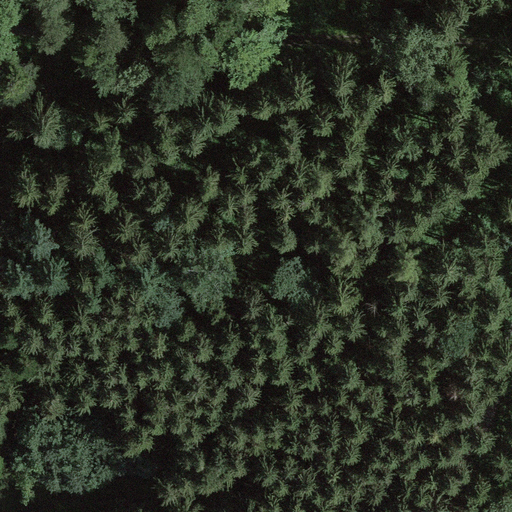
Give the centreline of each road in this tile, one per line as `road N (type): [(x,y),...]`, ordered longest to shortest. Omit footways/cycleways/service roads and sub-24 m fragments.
road 1 (track): [(511,34),(95,40),(0,21)]
road 2 (track): [(418,511),(491,428),(511,355)]
